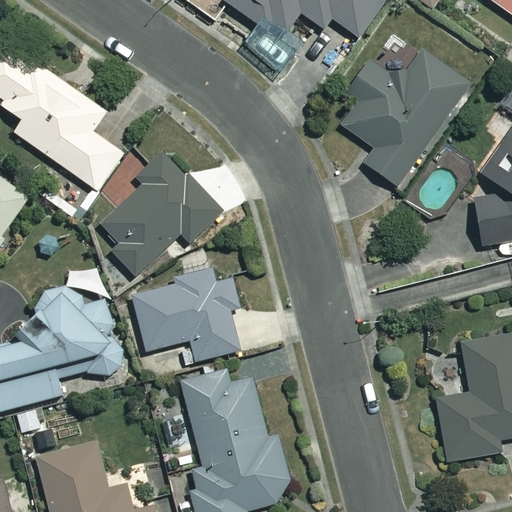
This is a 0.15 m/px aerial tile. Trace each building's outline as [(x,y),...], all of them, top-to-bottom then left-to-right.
[(391,0),(231,0),(229,3),(272,32),(278,25),(293,35),(306,15),(329,31),(336,21),(364,40),(391,0)] [(511,0),(491,0),(511,14),(511,0)] [(113,115),(11,43),(0,58),(0,96),(32,120),(21,136),(101,193),(128,156),(99,135),(113,115)] [(475,87),(428,54),(405,85),(377,65),(354,97),(364,104),(347,128),(379,151),(369,165),(403,189),(475,87)] [(511,136),(485,174),(510,192),(477,205),(488,249),(511,243),(511,136)] [(229,214),(172,153),(143,180),(150,187),(107,226),(124,244),(115,251),(140,278),(188,234),(197,244),(229,214)] [(0,183),(0,254),(36,200),(3,179),(0,183)] [(0,418),(67,396),(63,382),(87,375),(115,378),(134,369),(101,268),(71,277),(75,288),(38,308),(46,326),(23,334),(27,347),(0,356),(0,418)] [(220,286),(216,268),(180,277),(183,288),(138,299),(153,355),(197,344),(202,363),(245,352),(235,312),(244,309),(237,282),(220,286)] [(511,441),(511,336),(467,346),(477,395),(442,402),(454,464),(507,454),(505,443),(511,441)] [(235,390),(231,374),(187,385),(208,469),(191,473),(200,511),(255,511),(281,506),(291,490),(278,437),(270,439),(256,384),(235,390)] [(102,447),(44,461),(55,504),(33,510),(33,511),(142,511),(136,488),(113,494),(102,447)] [(0,483),(0,511),(14,511),(7,482),(0,483)]
